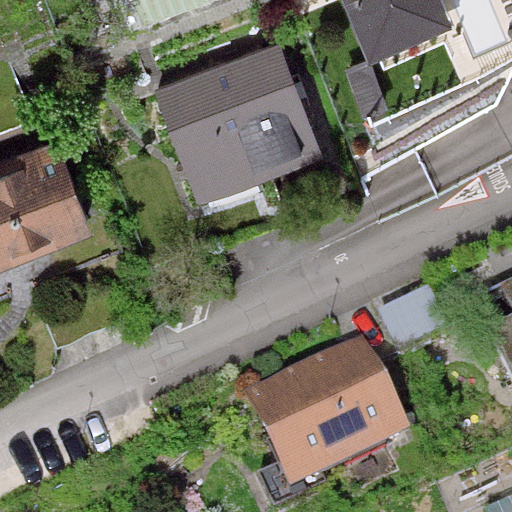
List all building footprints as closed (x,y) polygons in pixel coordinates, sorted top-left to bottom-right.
[(511,0),(344,0),(370,62),(380,58),(384,68),(446,42),(462,80),(511,58),(511,0)] [(280,45),(155,93),(199,207),(324,159),(280,45)] [(386,111),(366,62),(343,71),(362,120),(386,111)] [(0,69),(0,135),(34,122),(10,65),(0,69)] [(0,275),(96,238),(58,141),(0,163),(0,275)] [(35,304),(56,350),(129,320),(112,273),(35,304)] [(511,275),(500,281),(511,306),(511,312),(486,324),(511,377),(511,275)] [(429,283),(378,307),(396,347),(448,323),(429,283)] [(364,331),(244,387),(279,461),(288,481),(301,475),(409,424),(364,331)] [(288,481),(279,461),(257,472),(273,505),(308,489),(301,475),(288,481)] [(511,511),(511,494),(487,505),(489,511),(511,511)]
